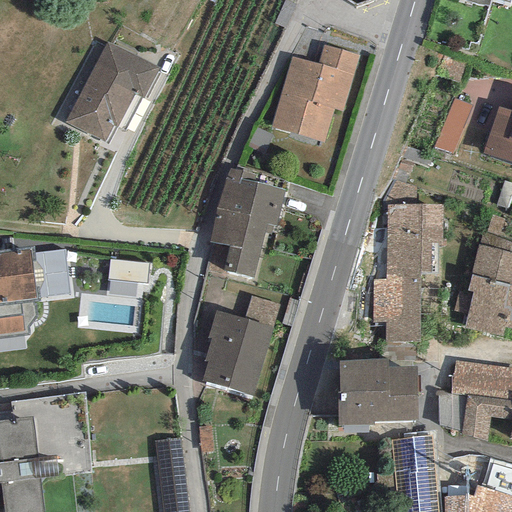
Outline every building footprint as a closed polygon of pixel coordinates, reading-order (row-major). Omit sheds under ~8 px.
[(143,99),(159,69),(106,42),(65,122),(104,142),(113,125),(117,127),(134,94),(143,99)] [(359,56),(322,46),(317,64),(291,57),(270,127),(324,143),(334,110),(342,112),(359,56)] [(451,154),(473,106),(454,99),(433,148),(451,154)] [(511,112),(498,108),(482,153),(511,163),(511,112)] [(223,270),(253,278),(264,233),(267,224),(272,226),(275,226),(284,191),(240,179),(242,171),(229,169),(216,207),(208,242),(229,246),(223,270)] [(442,206),(387,205),(386,280),(373,280),(372,323),(385,323),(385,342),(418,343),(419,273),(430,274),(431,243),(441,243),(442,206)] [(511,251),(477,244),(467,292),(459,291),(454,311),(466,315),(464,327),(503,335),(505,326),(511,327),(511,251)] [(69,248),(35,249),(36,296),(71,295),(69,248)] [(0,303),(33,300),(35,299),(30,250),(0,253),(0,303)] [(148,263),(109,259),(107,281),(146,285),(148,263)] [(279,305),(250,296),(244,319),(272,327),(279,305)] [(36,316),(33,300),(0,303),(0,340),(28,336),(28,328),(36,316)] [(252,396),(272,327),(244,319),(215,310),(207,337),(211,338),(204,361),(207,362),(201,381),(252,396)] [(387,359),(339,360),(339,400),(337,400),(338,425),(375,425),(375,421),(418,421),(417,367),(387,368),(387,359)] [(511,367),(455,361),(450,394),(468,396),(511,401),(511,367)] [(450,394),(438,391),(438,425),(460,431),(468,396),(450,394)] [(490,416),(511,419),(511,401),(468,396),(460,431),(460,434),(486,443),(490,416)] [(37,458),(32,417),(0,421),(0,504),(3,504),(3,511),(43,511),(39,478),(58,476),(55,456),(37,458)] [(211,426),(198,427),(200,453),(213,452),(211,426)] [(438,511),(431,436),(386,440),(392,511),(438,511)] [(188,511),(180,437),(153,440),(161,511),(188,511)] [(511,511),(511,465),(489,458),(480,487),(476,485),(473,496),(443,496),(443,511),(511,511)]
